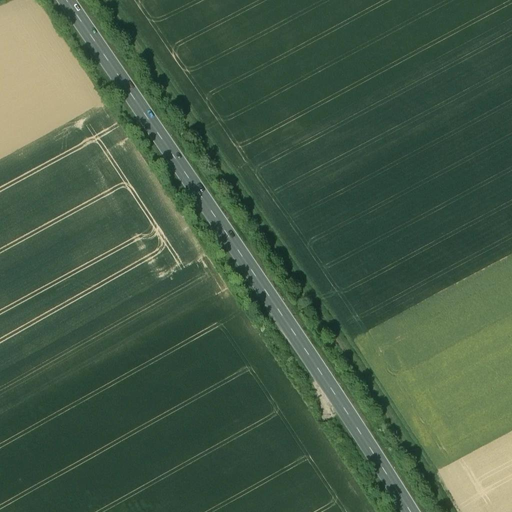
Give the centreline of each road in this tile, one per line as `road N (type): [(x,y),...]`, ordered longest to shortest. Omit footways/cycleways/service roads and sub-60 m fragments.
road 1 (track): [(101,0),(447,511)]
road 2 (primary): [(402,511),(65,0)]
